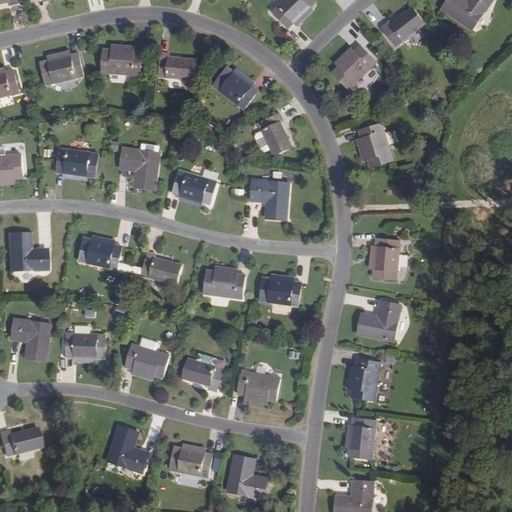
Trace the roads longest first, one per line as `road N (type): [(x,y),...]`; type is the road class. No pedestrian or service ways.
road 1 (unclassified): [(342,267),(208,251),(110,222),(0,220)]
road 2 (unclassified): [(313,439),(70,389),(0,393)]
road 3 (residential): [(0,54),(133,24),(169,27),(209,34),(289,86)]
road 4 (residential): [(289,86),(319,122),(333,157),(342,267)]
road 5 (residential): [(342,267),(341,311),(313,439)]
road 6 (unclassified): [(289,86),(384,0)]
